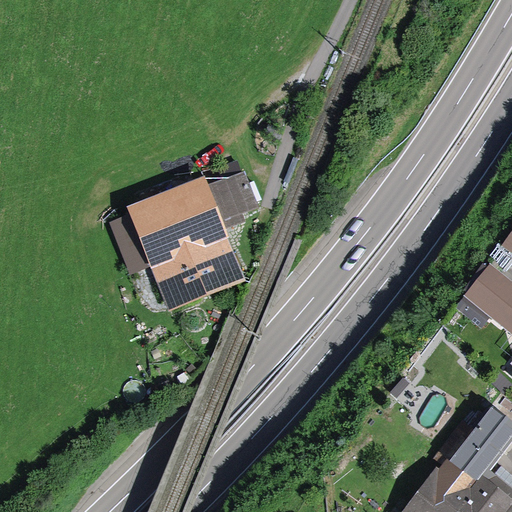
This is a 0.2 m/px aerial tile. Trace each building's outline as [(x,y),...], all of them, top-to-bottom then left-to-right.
[(109,221),(129,273),(151,265),(169,310),(246,280),(226,228),(245,221),(242,214),(259,207),(245,171),(210,184),(206,175),(128,205),(131,213),(109,221)] [(511,252),(511,228),(501,244),(511,252)] [(511,280),(490,263),(454,307),(481,329),(491,317),(511,334),(511,280)] [(487,406),(490,408),(451,459),(478,479),(486,468),(489,470),(511,440),(511,420),(499,410),(507,401),(499,393),(487,406)] [(452,511),(478,479),(451,459),(447,456),(439,467),(436,464),(399,511),(452,511)] [(486,468),(478,479),(452,511),(510,511),(511,510),(511,487),(489,470),(486,468)]
